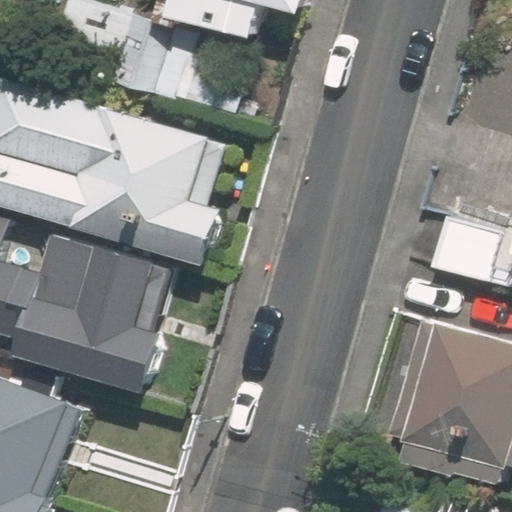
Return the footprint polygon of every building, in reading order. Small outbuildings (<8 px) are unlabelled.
[(265,75),(203,56),(211,28),(117,0),(87,0),(78,31),(142,50),(134,76),(254,111),(265,75)] [(280,0),(314,0),(319,1),(319,0),(192,0),(191,7),(272,30),(280,0)] [(226,195),(245,137),(28,67),(0,150),(0,189),(230,264),(250,202),(226,195)] [(448,265),(510,281),(511,272),(511,224),(462,211),(448,265)] [(31,353),(167,391),(201,270),(65,233),(48,292),(26,286),(36,250),(0,239),(0,307),(18,312),(41,318),(31,353)] [(410,435),(511,460),(511,335),(441,317),(410,435)] [(93,399),(0,366),(0,511),(71,511),(78,493),(62,487),(93,399)] [(448,511),(392,498),(388,511),(448,511)]
